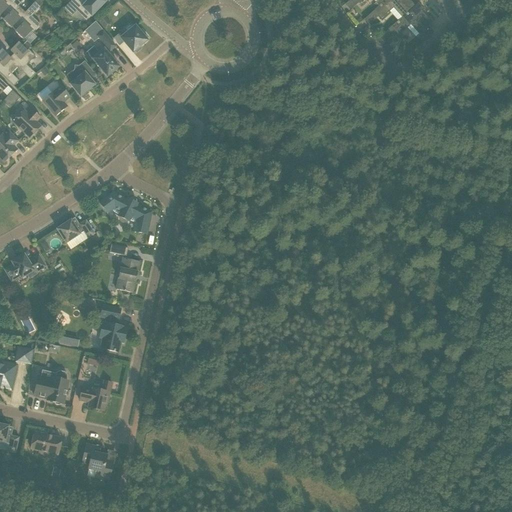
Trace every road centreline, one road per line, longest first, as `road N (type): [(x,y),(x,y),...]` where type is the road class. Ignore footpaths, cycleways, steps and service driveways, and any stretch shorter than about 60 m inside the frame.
road 1 (residential): [(120,437),(172,202),(112,170)]
road 2 (residential): [(0,185),(174,38)]
road 3 (residential): [(456,18),(402,70),(386,75),(326,0)]
road 4 (residential): [(112,170),(207,61)]
road 5 (residential): [(0,246),(112,170)]
road 6 (residential): [(120,437),(0,409)]
